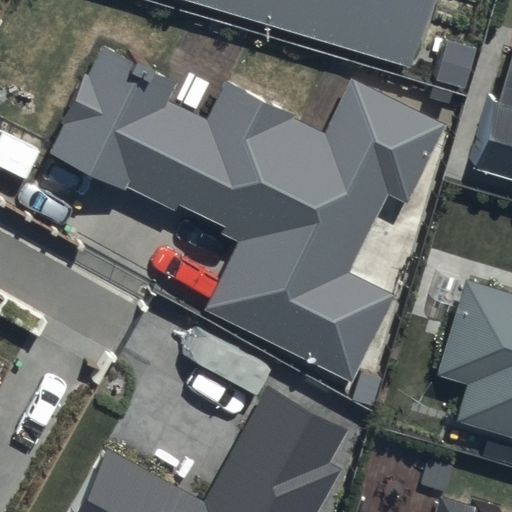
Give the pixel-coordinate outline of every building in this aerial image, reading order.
[(227,0),(402,50),(416,0),(227,0)] [(43,138),(234,231),(201,298),(345,368),(386,285),(341,263),(380,183),(401,194),(440,114),(346,67),(318,124),(102,18),(43,138)] [(466,164),(511,178),(511,38),(506,36),(466,164)] [(450,417),(511,436),(511,280),(460,265),(430,362),(464,373),(450,417)] [(309,511),(358,423),(261,369),(195,488),(103,437),(61,511),(309,511)] [(377,511),(511,511),(389,475),(377,511)]
